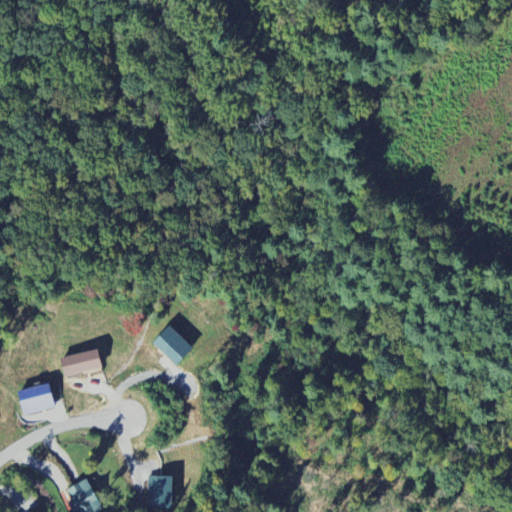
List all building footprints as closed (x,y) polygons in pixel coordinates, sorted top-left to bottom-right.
[(152,345),(176,367),(193,349),(169,326),(152,345)] [(61,357),(63,376),(101,371),(99,352),(61,357)] [(18,392),(24,417),(55,409),(50,385),(18,392)] [(172,509),(173,478),(149,477),(148,509),(172,509)] [(100,511),(105,510),(87,479),(66,492),(72,502),(70,503),(75,511),(100,511)]
